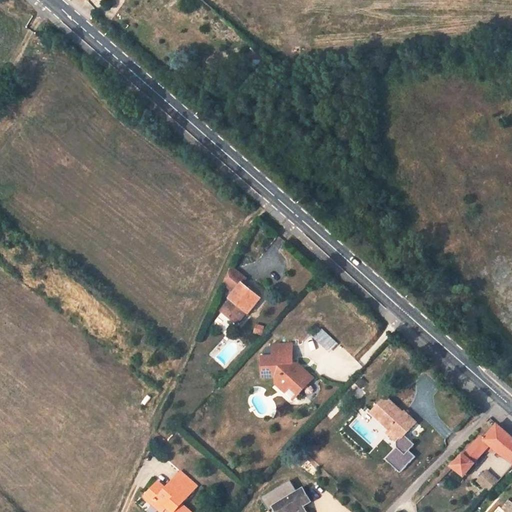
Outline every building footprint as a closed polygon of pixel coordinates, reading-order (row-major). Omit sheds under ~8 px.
[(248,313),(260,298),(242,283),(246,278),(231,265),(223,282),(235,292),(230,298),(232,300),(223,311),(235,321),(245,310),(248,313)] [(313,338),(329,352),(337,342),(321,329),(313,338)] [(263,353),(263,370),(278,372),(278,378),(288,387),(293,382),(300,389),(307,381),(305,379),(312,372),(303,364),(293,364),(292,343),(273,342),(272,353),(263,353)] [(288,387),(295,394),(300,389),(293,382),(288,387)] [(402,412),(386,396),(371,412),(391,430),(388,433),(396,441),(397,447),(386,458),(401,472),(415,455),(409,450),(415,444),(405,434),(417,421),(404,410),(402,412)] [(511,435),(497,422),(484,436),(482,433),(452,464),(466,477),(478,463),(476,461),(491,446),(498,452),(511,435)] [(511,435),(498,452),(511,464),(511,463),(511,435)] [(196,482),(180,467),(169,479),(175,484),(170,489),(157,476),(148,486),(155,493),(150,497),(161,508),(164,504),(171,511),(169,511),(193,511),(181,499),(196,482)] [(475,481),(487,492),(498,480),(486,469),(475,481)] [(310,500),(303,489),(298,492),(290,480),(261,498),(269,511),(274,507),(277,511),(305,511),(302,506),(310,500)] [(144,490),(150,497),(155,493),(148,486),(144,490)] [(511,511),(511,500),(509,498),(502,508),(506,511),(511,511)]
